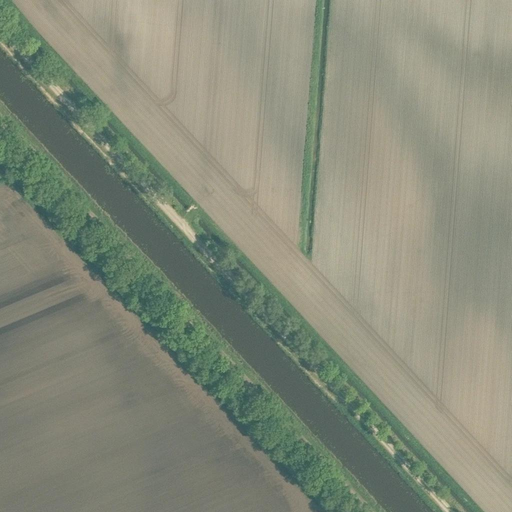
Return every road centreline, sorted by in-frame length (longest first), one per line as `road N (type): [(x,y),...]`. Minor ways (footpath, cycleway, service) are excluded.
road 1 (track): [(446,511),(0,30)]
road 2 (track): [(0,114),(364,511)]
